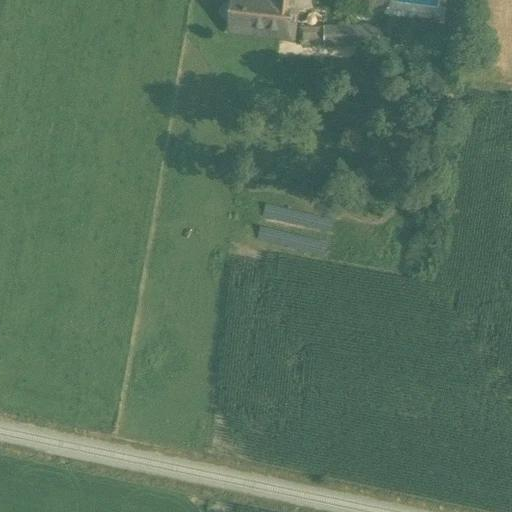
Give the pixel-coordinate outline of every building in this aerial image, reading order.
[(234,0),(230,33),(280,39),(284,0),(234,0)] [(379,48),(379,27),(325,27),(324,48),(379,48)] [(417,146),(419,96),(397,96),(395,145),(417,146)] [(264,205),(260,227),(328,240),(333,218),(264,205)] [(258,229),(256,240),(324,252),(326,241),(258,229)]
